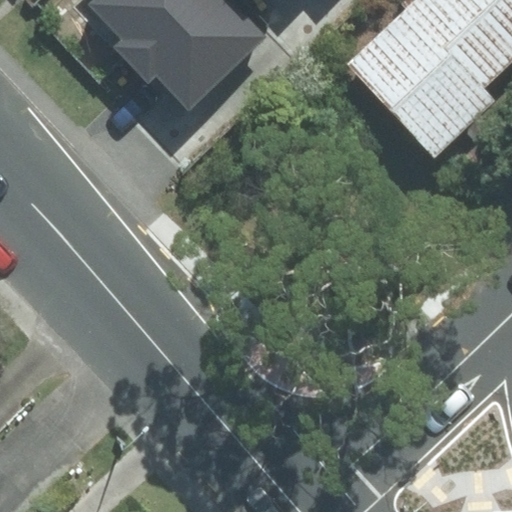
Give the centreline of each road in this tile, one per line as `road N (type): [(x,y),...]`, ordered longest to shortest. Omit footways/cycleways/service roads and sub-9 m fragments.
road 1 (secondary): [(0,173),(312,504)]
road 2 (residential): [(511,316),(312,504)]
